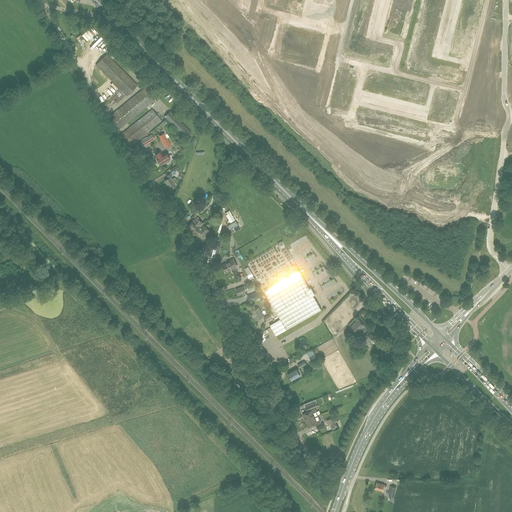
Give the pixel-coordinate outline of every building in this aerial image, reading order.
[(293,0),(287,0),(286,9),(292,10),(293,7),(298,8),(300,1),(293,0)] [(354,13),(353,19),(361,22),(364,12),(361,11),(360,14),(354,13)] [(467,15),(465,20),(474,23),(475,17),(470,15),(470,12),(467,11),(467,15)] [(421,16),(420,22),(430,25),(431,19),(421,16)] [(353,19),(351,26),(357,27),(356,30),(359,31),(361,22),(353,19)] [(464,26),(463,30),(466,30),(467,27),(472,28),(474,23),(465,20),(464,26)] [(420,22),(419,28),(429,30),(430,25),(420,22)] [(282,32),(283,33),(296,36),(297,29),(284,25),(284,26),(285,26),(283,32),(282,32)] [(419,28),(417,33),(427,36),(429,30),(419,28)] [(309,31),(307,39),(319,42),(321,42),(320,41),(321,35),(322,36),(323,35),(321,35),(309,31)] [(280,39),(294,43),(296,36),(283,33),(282,32),(282,33),(283,33),(282,39),(280,39)] [(417,33),(416,39),(426,41),(427,36),(417,33)] [(348,37),(347,44),(355,46),(358,36),(355,35),(354,38),(348,37)] [(458,35),(457,40),(460,41),(458,46),(467,48),(469,42),(466,42),(467,37),(458,35)] [(279,46),(292,50),(294,43),(280,39),(280,40),(282,40),(280,46),(279,46)] [(307,39),(306,46),(318,49),(319,49),(318,48),(319,42),(321,42),(319,42),(307,39)] [(416,39),(414,45),(424,47),(426,41),(416,39)] [(347,44),(345,50),(351,52),(350,55),(353,55),(355,46),(347,44)] [(277,53),(277,54),(278,54),(290,57),(292,50),(279,46),(278,47),(280,47),(278,53),(277,53)] [(306,46),(304,53),(317,56),(316,55),(318,49),(319,49),(318,49),(306,46)] [(454,51),(453,56),(462,58),(463,54),(466,54),(467,48),(458,46),(457,51),(454,51)] [(412,54),(411,60),(419,62),(422,53),(419,52),(418,55),(412,54)] [(304,53),(302,60),(314,63),(315,63),(316,63),(314,62),(316,56),(317,57),(317,56),(304,53)] [(137,85),(106,54),(96,65),(127,96),(137,85)] [(411,60),(409,65),(415,67),(414,70),(417,71),(419,62),(411,60)] [(440,69),(439,72),(442,72),(440,78),(447,80),(449,71),(440,69)] [(449,71),(447,80),(454,82),(455,76),(458,77),(459,74),(449,71)] [(369,72),(366,82),(372,84),(375,74),(369,72)] [(375,74),(372,84),(378,85),(380,75),(375,74)] [(380,75),(378,85),(383,86),(386,77),(380,75)] [(386,77),(383,86),(389,88),(391,78),(386,77)] [(391,78),(389,88),(394,89),(397,79),(391,78)] [(399,80),(396,90),(402,91),(405,81),(399,80)] [(405,81),(402,91),(408,93),(410,83),(405,81)] [(410,83),(408,93),(413,94),(416,84),(410,83)] [(416,84),(413,94),(419,95),(421,85),(416,84)] [(421,85),(419,95),(424,97),(427,87),(421,85)] [(119,129),(154,101),(144,88),(109,116),(119,129)] [(334,92),(333,98),(344,101),(345,95),(348,96),(349,92),(342,91),(342,94),(334,92)] [(113,104),(120,98),(117,94),(112,98),(110,96),(108,98),(109,100),(113,104)] [(333,98),(331,104),(339,106),(338,109),(344,111),(345,107),(343,107),(344,101),(333,98)] [(130,146),(162,121),(152,109),(121,134),(130,146)] [(185,138),(191,132),(170,111),(164,117),(185,138)] [(359,114),(358,117),(362,117),(360,123),(366,125),(368,116),(363,115),(359,114)] [(368,116),(366,125),(372,126),(373,120),(377,121),(378,118),(374,117),(368,116)] [(385,120),(385,123),(388,124),(387,130),(392,131),(395,123),(389,121),(385,120)] [(395,123),(392,131),(398,133),(400,127),(403,128),(404,125),(400,124),(395,123)] [(412,127),(411,130),(414,131),(413,136),(419,138),(421,129),(415,128),(412,127)] [(421,129),(419,138),(424,139),(426,134),(429,134),(430,131),(426,131),(421,129)] [(139,142),(141,146),(154,138),(152,134),(139,142)] [(163,134),(159,136),(166,147),(170,145),(163,134)] [(170,159),(166,153),(162,155),(160,151),(155,155),(157,158),(156,158),(158,161),(157,162),(158,164),(160,164),(160,165),(166,162),(167,162),(169,161),(169,160),(170,159)] [(172,179),(170,177),(172,176),(170,174),(166,176),(168,178),(164,181),(169,190),(176,186),(174,183),(177,181),(175,177),(172,179)] [(196,202),(190,209),(192,211),(198,204),(196,202)] [(229,210),(224,212),(229,222),(234,220),(229,210)] [(197,217),(188,227),(194,233),(200,226),(203,223),(197,217)] [(236,221),(226,227),(228,231),(238,225),(236,221)] [(194,233),(197,236),(201,239),(209,231),(203,225),(201,228),(200,226),(194,233)] [(304,236),(291,242),(293,246),(306,239),(304,236)] [(233,259),(221,265),(226,273),(237,266),(233,259)] [(309,289),(305,282),(299,271),(264,291),(270,302),(280,319),(270,325),(276,336),(321,310),(314,296),(315,295),(311,288),(309,289)] [(322,282),(324,287),(334,282),(332,278),(322,282)] [(246,285),(236,289),(238,295),(245,293),(244,290),(248,288),(246,285)] [(260,291),(252,295),(254,299),(262,296),(260,291)] [(251,312),(257,320),(264,316),(258,307),(251,312)] [(365,325),(358,319),(351,326),(354,329),(352,331),(356,334),(359,331),(364,336),(363,337),(365,339),(366,338),(371,343),(376,337),(364,326),(365,325)] [(322,367),(317,357),(311,360),(315,367),(318,366),(319,369),(322,367)] [(298,368),(297,369),(288,374),(291,380),(302,374),(302,373),(300,369),(298,368)] [(307,411),(316,407),(319,406),(317,403),(305,408),(307,411)] [(318,416),(316,410),(312,410),(303,414),(305,421),(318,416)] [(319,423),(320,421),(318,416),(305,421),(308,427),(319,423)] [(385,492),(387,485),(377,483),(375,489),(385,492)]
